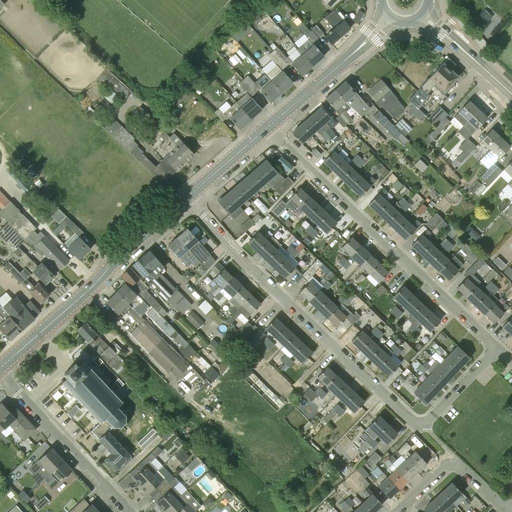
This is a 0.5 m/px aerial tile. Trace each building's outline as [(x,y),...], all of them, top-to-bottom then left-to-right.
[(328,0),(325,3),(324,4),(330,8),(329,9),(329,10),(340,0),(328,0)] [(331,45),(350,29),(343,22),(344,21),(334,10),(324,19),(333,29),(324,37),(331,45)] [(493,18),(484,10),(475,19),(484,27),(493,18)] [(256,21),(261,17),(256,12),(252,16),(256,21)] [(310,30),(318,39),(324,34),(316,25),(310,30)] [(306,28),(302,32),(312,44),(318,39),(310,30),(308,31),(306,28)] [(323,57),(313,45),(302,55),(312,67),(323,57)] [(277,48),(273,51),(272,52),(286,67),(290,63),(286,58),(283,55),(277,48)] [(301,76),(312,67),(302,55),(297,49),(286,58),(290,63),(291,64),(301,76)] [(281,71),(286,67),(272,52),(268,56),(271,60),(261,70),(268,78),(281,93),(292,84),(281,71)] [(429,79),(408,101),(413,106),(418,110),(419,109),(426,101),(430,96),(427,94),(434,87),(444,96),(454,85),(452,83),(458,77),(451,71),(456,65),(448,58),(443,63),(429,79)] [(108,89),(117,79),(106,70),(97,80),(108,89)] [(271,103),(281,93),(268,78),(257,87),(248,76),(243,80),(255,93),(259,90),(271,103)] [(132,92),(117,79),(108,89),(117,97),(123,102),(132,92)] [(250,98),(255,93),(243,80),(238,84),(247,94),(236,103),(251,120),(261,111),(250,98)] [(345,81),(335,90),(349,107),(355,111),(364,103),(359,98),(345,81)] [(381,81),(368,92),(376,101),(381,107),(385,111),(386,110),(394,119),(395,118),(400,113),(401,112),(392,102),(396,99),(389,91),(381,81)] [(172,101),(176,105),(189,94),(184,90),(172,101)] [(335,90),(325,99),(335,111),(339,115),(335,119),(343,128),(352,120),(344,111),(349,107),(335,90)] [(469,101),(454,118),(463,126),(478,110),(469,101)] [(166,113),(175,105),(171,102),(163,110),(166,113)] [(224,112),(231,106),(228,102),(221,108),(224,112)] [(240,129),(251,120),(236,103),(223,114),(219,109),(214,113),(222,122),(228,116),(240,129)] [(436,110),(428,118),(437,127),(446,118),(448,115),(447,114),(439,106),(436,110)] [(154,130),(160,124),(140,107),(135,113),(154,130)] [(321,108),(311,117),(320,127),(330,138),(335,133),(326,122),(330,119),(321,108)] [(478,110),(463,126),(471,134),(475,130),(476,130),(487,118),(478,110)] [(379,111),(373,117),(388,133),(394,127),(379,111)] [(421,111),(416,118),(419,121),(425,115),(421,111)] [(311,117),(302,125),(311,135),(316,131),(326,142),(330,138),(320,127),(311,117)] [(112,118),(103,127),(162,184),(184,163),(165,141),(160,146),(167,153),(155,165),(142,153),(143,152),(136,146),(138,145),(134,141),(135,140),(133,138),(134,138),(112,118)] [(431,133),(424,140),(429,144),(435,137),(450,122),(446,118),(437,127),(431,133)] [(402,119),(394,126),(405,136),(412,129),(402,119)] [(302,125),(292,133),(301,144),(311,135),(302,125)] [(492,130),(481,142),(489,150),(501,138),(492,130)] [(165,141),(184,163),(193,155),(181,142),(182,142),(174,133),(169,137),(165,132),(160,137),(165,141)] [(401,133),(396,138),(403,146),(408,140),(401,133)] [(485,173),(480,178),(484,182),(498,168),(494,164),(498,159),(510,147),(501,138),(489,150),(484,156),(492,165),(488,169),(485,173)] [(466,140),(458,148),(463,152),(471,143),(467,139),(466,140)] [(463,152),(455,159),(460,164),(476,147),(471,143),(463,152)] [(338,146),(323,162),(333,171),(342,161),(337,155),(342,150),(338,146)] [(315,148),(310,153),(316,158),(320,154),(315,148)] [(357,155),(352,161),(356,165),(361,159),(357,155)] [(421,158),(415,164),(423,171),(429,165),(421,158)] [(361,159),(356,165),(359,169),(365,163),(361,159)] [(266,160),(256,169),(267,181),(275,190),(281,196),(294,183),(293,182),(288,177),(285,180),(277,173),(266,160)] [(342,161),(333,171),(342,179),(352,169),(351,169),(342,161)] [(498,168),(484,182),(488,186),(498,175),(508,184),(509,182),(511,179),(511,161),(502,172),(498,168)] [(256,169),(247,177),(258,189),(267,181),(256,169)] [(352,169),(342,179),(351,188),(361,178),(352,169)] [(247,177),(237,185),(248,198),(258,189),(247,177)] [(361,178),(351,188),(361,197),(375,181),(371,177),(366,183),(361,178)] [(508,184),(502,190),(510,198),(510,199),(510,200),(510,201),(510,202),(511,203),(511,204),(511,179),(509,182),(508,184)] [(397,180),(392,186),(397,191),(402,186),(397,180)] [(477,180),(472,185),(477,189),(481,185),(477,180)] [(237,185),(228,193),(239,206),(248,198),(237,185)] [(34,202),(42,195),(33,186),(26,193),(34,202)] [(281,201),(271,211),(278,217),(287,207),(294,213),(300,207),(309,197),(299,188),(284,204),(281,201)] [(383,189),(369,204),(378,214),(387,204),(382,198),(387,192),(383,189)] [(228,193),(218,202),(229,215),(234,220),(244,212),(239,206),(228,193)] [(309,197),(300,207),(309,216),(318,206),(309,197)] [(387,204),(378,214),(387,222),(397,212),(401,208),(406,202),(403,198),(397,204),(396,203),(392,208),(387,204)] [(406,202),(401,208),(404,212),(410,205),(406,202)] [(423,203),(418,209),(423,213),(428,207),(423,203)] [(318,206),(309,216),(318,225),(327,215),(318,206)] [(59,223),(66,216),(58,208),(51,215),(59,223)] [(397,212),(387,222),(396,231),(406,221),(397,212)] [(437,213),(426,224),(433,231),(436,228),(439,225),(443,220),(444,220),(437,213)] [(258,214),(251,220),(255,223),(261,217),(258,214)] [(36,229),(22,215),(11,226),(25,240),(40,255),(45,260),(48,257),(60,269),(68,261),(40,232),(38,235),(34,231),(36,229)] [(327,215),(318,225),(327,234),(336,224),(327,215)] [(67,226),(79,237),(83,233),(67,217),(63,222),(67,226)] [(250,219),(240,227),(245,233),(255,224),(250,219)] [(406,221),(396,231),(406,240),(421,224),(417,220),(411,226),(408,223),(406,221)] [(443,220),(439,225),(443,229),(447,225),(443,220)] [(18,247),(25,240),(11,226),(8,223),(0,230),(0,239),(45,284),(54,275),(42,263),(36,268),(34,267),(36,265),(18,247)] [(309,225),(304,231),(308,234),(313,229),(309,225)] [(465,231),(472,238),(475,236),(474,231),(469,226),(465,231)] [(188,229),(178,237),(189,250),(200,263),(201,264),(210,255),(209,255),(210,254),(188,229)] [(313,229),(308,234),(312,238),(317,233),(313,229)] [(426,230),(411,245),(421,255),(431,245),(425,239),(431,234),(426,230)] [(258,232),(247,243),(257,252),(272,237),(271,237),(267,241),(258,232)] [(312,238),(313,239),(315,241),(320,236),(317,233),(312,238)] [(307,246),(313,239),(312,238),(308,235),(303,241),(307,246)] [(90,249),(79,237),(67,249),(79,260),(90,249)] [(178,237),(168,246),(187,267),(191,263),(195,268),(200,263),(189,250),(178,237)] [(272,237),(257,252),(266,261),(281,246),(272,237)] [(351,237),(341,247),(351,257),(361,247),(351,237)] [(445,239),(440,245),(444,249),(449,243),(445,239)] [(295,250),(289,255),(293,259),(305,247),(301,243),(295,250)] [(449,243),(444,249),(447,253),(448,252),(453,247),(453,246),(449,243)] [(465,244),(460,250),(466,256),(463,259),(470,265),(478,256),(465,244)] [(431,245),(421,255),(430,263),(440,253),(431,245)] [(281,246),(266,261),(275,269),(286,259),(277,250),(281,246)] [(291,246),(285,251),(289,255),(295,250),(291,246)] [(361,247),(351,257),(360,266),(370,256),(361,247)] [(149,252),(133,266),(144,278),(180,316),(192,305),(159,272),(163,268),(149,252)] [(440,253),(430,263),(439,272),(449,262),(440,253)] [(210,255),(201,264),(207,270),(216,261),(210,255)] [(220,262),(225,267),(231,260),(226,255),(220,262)] [(370,256),(360,266),(369,274),(379,264),(370,256)] [(449,262),(439,272),(449,281),(458,271),(458,270),(463,265),(454,256),(449,262)] [(343,257),(338,263),(342,266),(347,261),(343,257)] [(479,258),(468,269),(473,274),(484,263),(479,258)] [(286,259),(275,269),(285,279),(295,268),(286,259)] [(317,259),(301,276),(307,281),(308,280),(312,277),(316,272),(315,272),(319,268),(322,264),(317,259)] [(347,261),(342,266),(346,270),(351,264),(347,261)] [(3,266),(7,270),(20,283),(22,285),(29,292),(40,303),(49,294),(38,282),(34,287),(27,280),(31,276),(25,270),(20,274),(8,262),(3,266)] [(322,264),(319,268),(326,275),(330,272),(322,264)] [(379,264),(369,274),(379,283),(388,273),(379,264)] [(130,268),(122,276),(134,290),(151,307),(162,318),(167,314),(162,308),(146,291),(143,291),(136,283),(139,279),(130,268)] [(209,292),(205,296),(211,301),(214,298),(220,292),(223,288),(233,278),(223,269),(217,275),(207,286),(209,287),(211,289),(209,292)] [(310,282),(300,292),(309,301),(319,290),(322,287),(327,281),(328,281),(334,275),(330,272),(326,275),(324,278),(319,283),(315,287),(310,282)] [(360,275),(356,280),(360,284),(365,278),(361,274),(360,275)] [(466,279),(457,288),(466,297),(476,287),(480,282),(473,275),(471,274),(467,278),(466,278),(466,279)] [(233,278),(223,288),(233,297),(242,287),(233,278)] [(365,278),(360,284),(364,288),(369,282),(365,278)] [(327,281),(322,287),(326,290),(332,285),(328,281),(327,281)] [(490,282),(485,288),(489,292),(494,286),(490,282)] [(124,284),(116,292),(136,311),(139,315),(147,308),(143,304),(138,300),(139,299),(124,284)] [(381,285),(373,293),(378,298),(386,290),(386,289),(381,285)] [(403,286),(393,297),(402,306),(412,295),(403,286)] [(485,296),(475,306),(484,314),(494,304),(498,300),(493,295),(498,290),(494,286),(489,292),(485,296)] [(233,306),(229,311),(233,315),(252,296),(242,287),(233,297),(229,301),(228,302),(233,306)] [(476,287),(466,297),(475,306),(485,296),(476,287)] [(319,290),(309,301),(318,310),(328,299),(319,290)] [(116,292),(106,303),(118,315),(121,318),(127,313),(139,325),(135,329),(131,333),(141,343),(140,344),(149,352),(150,352),(171,373),(172,372),(182,361),(162,341),(163,340),(139,315),(136,311),(116,292)] [(220,292),(214,298),(218,301),(223,296),(220,292)] [(337,308),(327,319),(337,328),(346,318),(348,320),(352,325),(360,317),(356,312),(353,315),(351,313),(345,307),(350,303),(356,296),(352,292),(351,293),(347,298),(346,299),(341,304),(337,308)] [(342,295),(337,301),(341,304),(346,299),(342,295)] [(412,295),(402,306),(412,314),(421,304),(412,295)] [(233,315),(227,322),(230,325),(236,318),(241,313),(247,319),(260,304),(252,296),(233,315)] [(2,309),(22,330),(34,319),(33,317),(39,312),(29,301),(23,307),(15,297),(2,309)] [(207,313),(214,306),(207,298),(199,306),(207,313)] [(328,299),(318,310),(327,319),(337,308),(328,299)] [(421,304),(412,314),(421,323),(430,313),(421,304)] [(494,304),(484,314),(494,323),(504,313),(509,308),(508,307),(505,304),(500,310),(494,304)] [(394,306),(389,312),(393,316),(398,310),(394,306)] [(2,309),(0,307),(0,316),(4,321),(0,324),(0,329),(10,341),(22,330),(2,309)] [(151,307),(146,312),(169,337),(176,339),(179,336),(175,331),(162,318),(151,307)] [(398,310),(393,316),(397,319),(403,313),(398,310)] [(193,311),(186,318),(197,330),(199,328),(203,324),(204,323),(197,315),(193,311)] [(430,313),(421,323),(430,332),(440,322),(430,313)] [(511,316),(502,326),(511,335),(511,316)] [(275,318),(265,328),(275,337),(285,327),(275,318)] [(85,322),(77,330),(88,343),(95,350),(95,351),(112,368),(111,368),(121,377),(134,391),(139,386),(127,373),(131,369),(121,359),(117,355),(122,350),(113,341),(108,347),(97,335),(96,335),(85,322)] [(243,325),(237,332),(243,338),(245,335),(253,327),(247,322),(243,325)] [(412,324),(408,329),(411,332),(416,328),(412,324)] [(245,335),(243,338),(248,343),(260,331),(254,325),(253,327),(245,335)] [(285,327),(275,337),(284,346),(294,336),(285,327)] [(375,327),(370,332),(374,336),(379,331),(378,330),(375,327)] [(416,328),(411,332),(415,336),(420,331),(416,328)] [(361,331),(351,341),(360,350),(370,340),(361,331)] [(379,331),(374,336),(378,340),(383,334),(379,331)] [(442,331),(438,335),(443,340),(447,336),(442,331)] [(179,336),(176,339),(181,345),(184,348),(188,344),(180,336),(179,336)] [(294,336),(284,346),(293,354),(303,345),(294,336)] [(262,343),(266,347),(271,341),(267,338),(262,343)] [(210,343),(209,343),(215,349),(219,345),(213,339),(213,340),(210,343)] [(370,340),(360,350),(369,359),(380,348),(370,340)] [(275,345),(271,341),(266,347),(270,350),(275,345)] [(184,348),(180,351),(190,361),(197,354),(188,344),(184,348)] [(380,348),(369,359),(379,368),(389,357),(393,353),(398,348),(397,348),(394,344),(389,349),(384,344),(380,348)] [(303,345),(293,354),(303,363),(312,354),(303,345)] [(439,347),(435,351),(440,355),(444,351),(439,347)] [(457,347),(448,356),(460,368),(470,358),(457,347)] [(398,348),(393,353),(397,357),(401,352),(398,349),(398,348)] [(286,355),(280,360),(284,364),(289,359),(286,355)] [(448,356),(440,365),(452,377),(460,368),(448,356)] [(389,357),(379,368),(388,377),(398,366),(389,357)] [(289,359),(284,364),(289,368),(294,363),(289,359)] [(215,369),(214,370),(220,375),(223,372),(227,367),(230,365),(224,360),(218,366),(215,369)] [(67,378),(62,384),(99,423),(90,431),(98,439),(97,439),(98,440),(108,431),(112,427),(113,428),(120,428),(126,423),(126,416),(118,407),(123,402),(85,361),(79,366),(75,362),(63,373),(67,378)] [(425,361),(422,365),(427,370),(431,366),(425,361)] [(427,370),(422,365),(418,369),(423,374),(427,370)] [(440,365),(431,374),(443,386),(452,377),(440,365)] [(208,369),(204,373),(212,382),(219,376),(210,367),(208,369)] [(239,374),(238,375),(243,379),(247,383),(254,375),(246,367),(239,374)] [(327,367),(317,377),(327,387),(336,376),(327,367)] [(406,368),(397,378),(402,383),(406,380),(407,378),(405,377),(410,372),(406,368)] [(443,386),(431,374),(422,383),(434,395),(443,386)] [(254,375),(247,383),(253,389),(260,381),(254,375)] [(336,376),(327,387),(336,395),(345,385),(336,376)] [(260,381),(253,389),(259,395),(266,387),(260,381)] [(145,389),(139,395),(141,398),(151,389),(145,383),(142,385),(145,389)] [(422,383),(413,393),(414,394),(425,404),(434,395),(422,383)] [(345,385),(336,395),(345,404),(354,394),(345,385)] [(266,387),(259,395),(265,401),(272,392),(266,387)] [(309,388),(304,393),(312,401),(318,396),(323,391),(319,387),(314,392),(309,388)] [(323,391),(318,396),(322,399),(326,395),(326,394),(323,391)] [(272,392),(265,401),(270,406),(278,398),(272,392)] [(354,394),(345,404),(354,413),(364,403),(354,394)] [(278,398),(270,406),(277,413),(285,404),(279,399),(278,398)] [(0,432),(1,433),(9,425),(15,419),(10,414),(1,404),(0,404),(0,432)] [(327,415),(322,421),(326,424),(336,413),(341,408),(337,405),(327,415)] [(15,419),(9,425),(14,430),(24,440),(30,435),(36,429),(31,424),(16,408),(10,414),(15,419)] [(341,408),(336,413),(340,417),(345,412),(341,408)] [(370,436),(358,448),(362,452),(369,445),(374,440),(378,436),(388,425),(378,416),(365,431),(367,433),(370,436)] [(309,422),(299,432),(302,434),(312,425),(309,422)] [(388,425),(378,436),(387,445),(398,434),(388,425)] [(167,426),(157,435),(164,442),(173,433),(174,432),(167,426)] [(101,443),(97,447),(107,457),(104,460),(114,471),(123,463),(130,456),(131,456),(108,431),(98,440),(101,443)] [(1,433),(0,433),(0,442),(4,447),(9,442),(5,438),(1,433)] [(374,440),(369,445),(373,449),(378,443),(374,440)] [(406,442),(397,452),(401,456),(416,473),(426,463),(415,452),(411,455),(407,451),(411,448),(406,443),(406,442)] [(51,448),(28,469),(34,475),(37,472),(44,479),(63,461),(51,448)] [(182,450),(175,456),(183,464),(189,458),(182,450)] [(375,452),(366,462),(372,468),(381,458),(375,452)] [(133,477),(132,478),(140,486),(157,470),(150,462),(155,458),(151,453),(145,459),(135,467),(139,472),(133,477)] [(389,458),(388,459),(392,464),(396,461),(391,456),(389,458)] [(396,461),(392,464),(408,481),(416,473),(401,456),(396,461)] [(388,459),(383,463),(385,465),(388,468),(386,470),(391,474),(387,478),(398,490),(408,481),(392,464),(388,459)] [(63,461),(44,479),(47,483),(46,484),(51,490),(72,470),(63,461)] [(360,466),(356,470),(364,479),(368,475),(366,473),(360,466)] [(190,476),(184,469),(177,476),(184,482),(190,476)] [(157,470),(140,486),(147,495),(148,494),(154,488),(158,492),(169,482),(157,470)] [(209,471),(206,474),(211,480),(215,476),(209,471)] [(372,474),(368,477),(373,482),(389,498),(398,490),(387,478),(383,473),(377,479),(372,474)] [(156,503),(155,503),(163,511),(180,495),(173,487),(178,483),(179,481),(175,477),(174,478),(169,482),(158,492),(162,497),(156,503)] [(452,483),(442,492),(456,507),(461,502),(465,507),(470,502),(452,483)] [(367,488),(362,493),(368,498),(363,503),(370,511),(374,511),(382,504),(367,488)] [(23,491),(18,496),(22,499),(27,495),(23,491)] [(228,492),(224,495),(228,500),(232,496),(228,492)] [(442,492),(433,501),(443,511),(451,511),(456,507),(442,492)] [(180,495),(163,511),(195,511),(196,511),(188,503),(190,502),(182,494),(180,495)] [(27,495),(22,499),(25,503),(28,501),(30,499),(27,495)] [(45,496),(34,506),(39,511),(40,510),(49,501),(45,496)] [(348,498),(344,502),(350,508),(350,507),(354,504),(348,498)] [(83,499),(69,511),(98,511),(92,505),(90,506),(83,499)] [(433,501),(424,509),(426,511),(441,511),(443,511),(433,501)] [(344,502),(340,506),(345,511),(350,508),(344,502)] [(354,511),(353,511),(370,511),(363,503),(354,511)]
